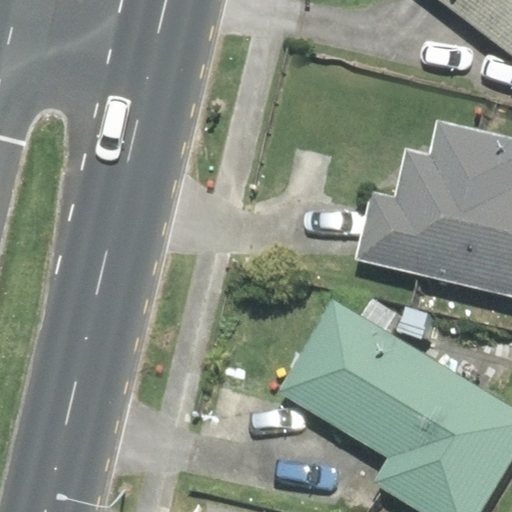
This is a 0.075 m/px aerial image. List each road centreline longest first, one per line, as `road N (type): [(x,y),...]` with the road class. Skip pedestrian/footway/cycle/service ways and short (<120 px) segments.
road 1 (primary): [(160,76),(53,511)]
road 2 (primary): [(0,38),(160,76)]
